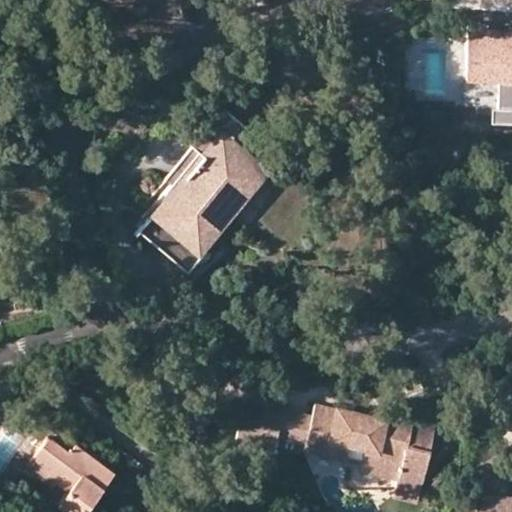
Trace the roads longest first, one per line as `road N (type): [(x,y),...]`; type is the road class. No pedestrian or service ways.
road 1 (residential): [(511,318),(310,358),(148,334),(86,340),(0,366)]
road 2 (unknown): [(86,340),(45,0)]
